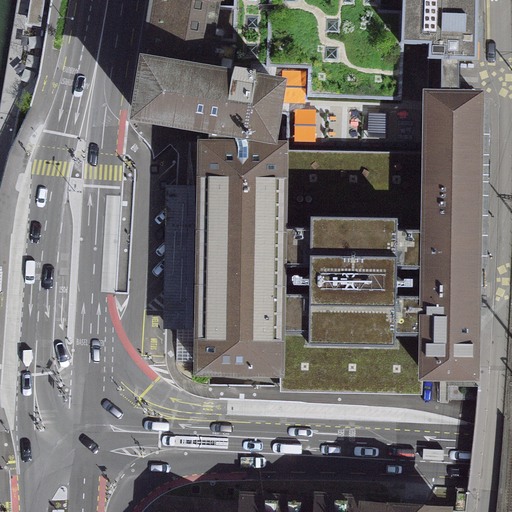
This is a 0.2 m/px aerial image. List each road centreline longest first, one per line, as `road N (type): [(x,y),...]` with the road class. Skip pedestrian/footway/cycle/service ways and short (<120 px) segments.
road 1 (primary): [(73,430),(511,453)]
road 2 (primary): [(73,430),(75,206),(110,0)]
road 3 (residential): [(502,0),(496,389)]
